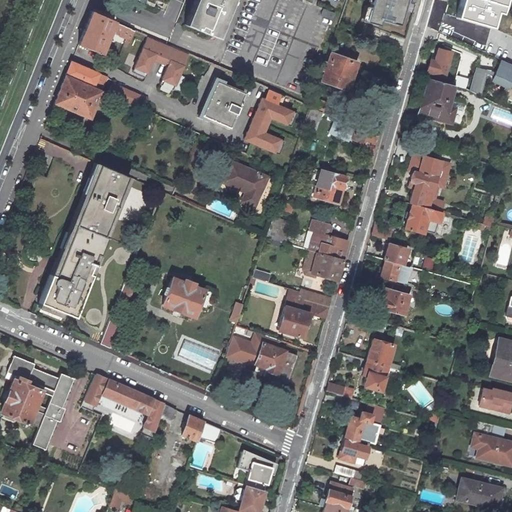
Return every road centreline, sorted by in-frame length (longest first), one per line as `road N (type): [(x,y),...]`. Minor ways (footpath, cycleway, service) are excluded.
road 1 (residential): [(428,0),(296,445)]
road 2 (unclassified): [(0,316),(296,445)]
road 3 (residential): [(316,0),(283,82),(216,54)]
road 4 (residential): [(26,140),(82,0)]
road 5 (tertiary): [(13,135),(67,0)]
road 6 (residential): [(103,7),(216,54)]
